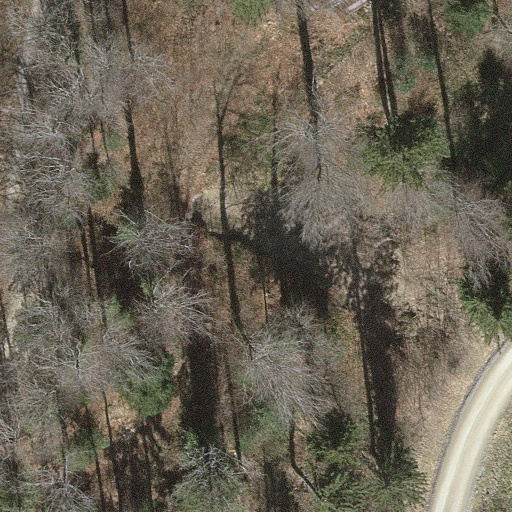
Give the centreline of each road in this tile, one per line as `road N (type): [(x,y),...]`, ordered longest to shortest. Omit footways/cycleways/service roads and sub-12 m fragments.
road 1 (track): [(0,493),(111,461),(147,441),(170,413),(182,345),(179,216),(189,181),(224,121),(310,19)]
road 2 (track): [(0,369),(24,312),(20,164),(43,0)]
road 3 (unclassified): [(511,367),(478,423),(448,511)]
